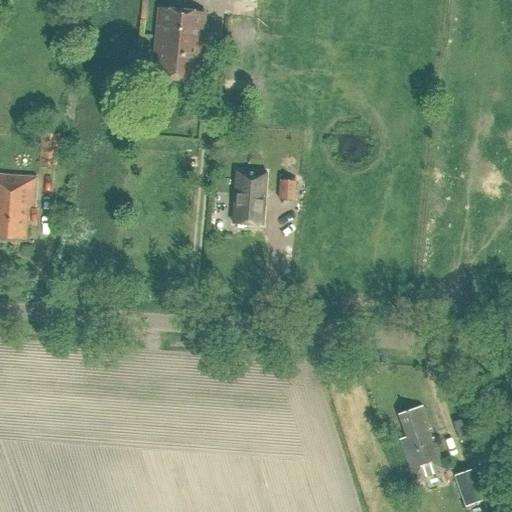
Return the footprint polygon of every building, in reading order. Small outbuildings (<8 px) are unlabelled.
[(158,10),(154,54),(158,54),(156,78),(192,81),(194,58),(200,59),(204,14),(158,10)] [(41,134),(38,167),(54,169),(57,135),(41,134)] [(261,226),(265,173),(236,171),(233,224),(261,226)] [(33,208),(36,178),(0,175),(0,238),(24,240),(27,208),(33,208)] [(280,180),(279,201),(293,202),(294,181),(280,180)] [(448,373),(438,376),(440,386),(451,383),(448,373)] [(399,440),(413,480),(442,470),(420,407),(398,415),(406,437),(399,440)] [(464,507),(483,500),(473,470),(454,477),(464,507)]
